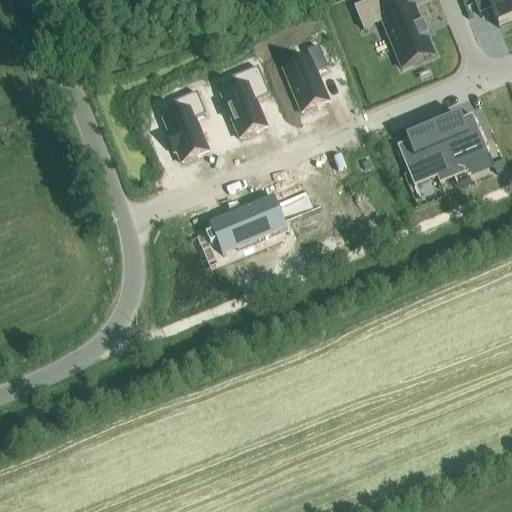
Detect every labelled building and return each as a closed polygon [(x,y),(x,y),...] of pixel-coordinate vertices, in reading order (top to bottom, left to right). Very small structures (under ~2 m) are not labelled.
[(382,24),(401,71),(435,57),(428,39),(430,38),(424,25),(422,26),(415,9),(400,15),(393,0),(376,0),(354,9),(363,32),(382,24)] [(511,0),(472,0),(480,17),(481,17),(476,6),(487,2),(499,30),(511,24),(511,0)] [(284,72),(302,116),(329,105),(317,76),(328,71),(319,49),(307,54),(310,61),(284,72)] [(223,98),(241,141),(268,130),(256,100),(269,95),(258,70),(233,80),(238,92),(223,98)] [(177,154),(182,166),(209,155),(195,122),(206,117),(197,95),(174,105),(179,116),(164,122),(171,138),(168,140),(174,155),(177,154)] [(435,129),(434,130),(457,186),(458,185),(455,180),(470,174),(467,167),(488,158),(493,171),(495,170),(472,117),(462,121),(449,127),(456,143),(443,149),(435,129)] [(456,186),(457,186),(434,130),(433,130),(438,142),(425,147),(421,138),(408,144),(397,148),(420,201),(421,201),(416,188),(437,179),(440,186),(454,180),(456,186)] [(504,162),(493,166),(495,170),(497,176),(508,172),(504,162)] [(265,204),(200,231),(207,248),(221,242),(228,257),(278,236),(265,204)]
